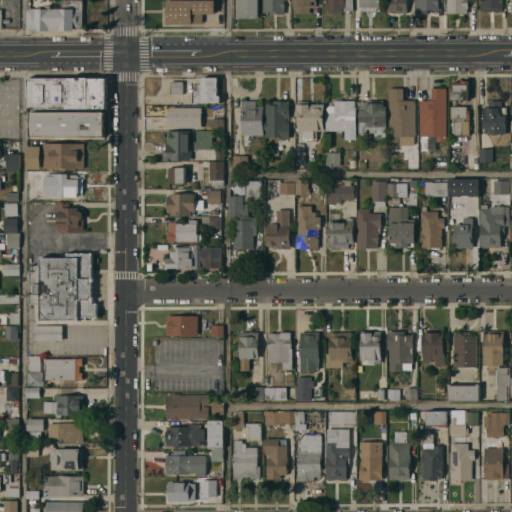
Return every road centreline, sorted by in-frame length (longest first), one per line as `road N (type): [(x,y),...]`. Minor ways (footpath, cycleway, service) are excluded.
road 1 (tertiary): [(125,0),(124,511)]
road 2 (residential): [(511,286),(124,291)]
road 3 (tertiary): [(496,52),(208,53)]
